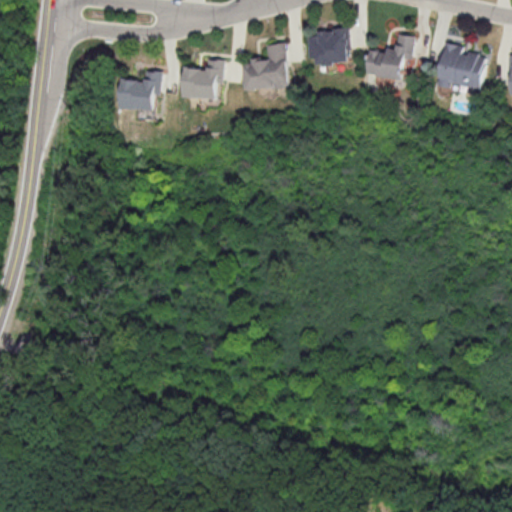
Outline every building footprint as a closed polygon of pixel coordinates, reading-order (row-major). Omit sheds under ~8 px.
[(309,34),(311,58),(319,57),(319,64),(353,61),(350,25),(342,26),(342,28),(319,30),(319,33),(309,34)] [(406,78),(408,57),(415,58),(418,34),(401,32),(399,46),(391,46),(391,50),(372,48),(370,70),(381,71),(380,76),(406,78)] [(249,89),(292,83),(287,40),(268,43),(270,55),(253,57),(254,61),(245,62),(249,89)] [(483,88),(489,54),(465,50),(466,44),(449,41),(443,76),(447,77),(446,81),(483,88)] [(185,95),(220,97),(221,82),(226,82),(227,57),(210,57),(209,66),(186,66),(185,95)] [(156,108),(157,93),(163,93),(164,69),(156,68),(156,78),(123,77),(122,107),(156,108)]
